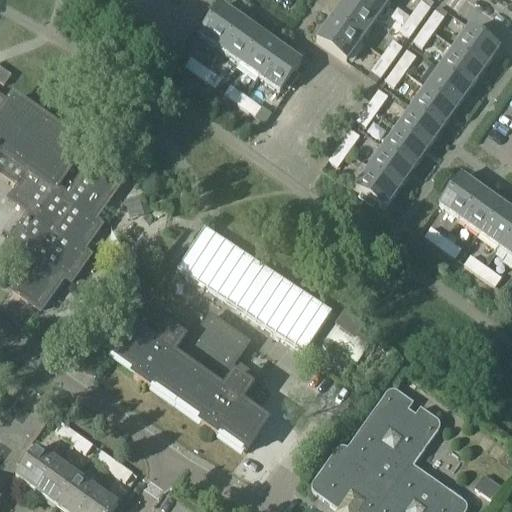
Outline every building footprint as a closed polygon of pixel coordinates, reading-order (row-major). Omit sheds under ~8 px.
[(382,0),(346,0),(344,3),(375,25),(389,4),(382,0)] [(344,3),(330,23),(360,45),(375,25),(344,3)] [(421,5),(410,20),(419,26),(430,11),(421,5)] [(220,8),(198,38),(219,53),(240,23),(220,8)] [(435,14),(424,30),(433,36),(444,21),(435,14)] [(410,20),(399,35),(408,41),(419,26),(410,20)] [(240,23),(219,53),(239,67),(260,37),(240,23)] [(330,23),(316,44),(346,65),(360,45),(330,23)] [(424,30),(413,45),(422,51),(433,36),(424,30)] [(468,31),(454,50),(484,72),(499,52),(468,31)] [(260,37),(239,67),(259,81),(281,51),(260,37)] [(392,44),(382,59),(391,66),(402,51),(392,44)] [(454,50),(440,70),(470,92),(484,72),(454,50)] [(281,51),(259,81),(271,90),(279,96),(284,89),(289,92),(290,91),(289,91),(297,81),(292,78),(296,72),(301,65),(281,51)] [(406,54),(396,69),(405,76),(416,61),(406,54)] [(382,59),(371,74),(380,81),(391,66),(382,59)] [(191,60),(184,70),(200,80),(206,71),(191,60)] [(396,69),(385,85),(394,91),(405,76),(396,69)] [(0,70),(0,85),(4,88),(11,78),(0,70)] [(440,70),(426,90),(456,112),(470,92),(440,70)] [(206,71),(200,80),(215,91),(221,82),(206,71)] [(230,89),(224,98),(239,108),(245,100),(230,89)] [(426,90),(412,110),(442,132),(456,112),(426,90)] [(378,94),(367,109),(376,116),(387,101),(378,94)] [(0,175),(17,187),(27,174),(54,193),(74,165),(84,151),(82,149),(81,149),(15,103),(16,103),(13,101),(9,107),(0,100),(0,175)] [(245,100),(239,108),(254,119),(260,110),(245,100)] [(367,109),(357,124),(366,131),(376,116),(367,109)] [(412,110),(397,130),(428,152),(442,132),(412,110)] [(397,130),(383,150),(413,172),(428,152),(397,130)] [(350,134),(339,149),(348,155),(359,140),(350,134)] [(339,149),(328,164),(337,170),(348,155),(339,149)] [(383,150),(369,170),(399,192),(413,172),(383,150)] [(17,187),(7,202),(28,218),(11,242),(21,249),(13,260),(11,259),(10,260),(26,269),(10,292),(40,313),(41,312),(40,312),(41,310),(63,279),(71,285),(71,284),(71,283),(88,259),(89,259),(89,258),(82,253),(99,229),(100,229),(100,228),(93,223),(110,198),(111,199),(111,198),(118,188),(92,169),(88,174),(74,165),(54,193),(27,174),(17,187)] [(369,170),(354,191),(361,196),(358,201),(369,209),(373,203),(385,212),(399,192),(369,170)] [(460,179),(439,209),(459,223),(480,193),(460,179)] [(480,193),(459,223),(479,237),(500,207),(480,193)] [(511,215),(500,207),(479,237),(499,251),(511,233),(511,215)] [(431,230),(424,239),(439,250),(446,241),(431,230)] [(204,232),(176,273),(192,283),(304,356),(331,315),(221,243),(210,235),(204,232)] [(511,233),(499,251),(511,260),(511,233)] [(446,241),(439,250),(455,261),(461,252),(446,241)] [(471,259),(464,268),(479,279),(486,269),(471,259)] [(137,268),(126,284),(128,285),(139,293),(147,281),(150,277),(137,268)] [(486,269),(479,279),(495,289),(501,280),(486,269)] [(337,326),(326,343),(356,365),(368,347),(354,338),(361,328),(344,316),(337,326)] [(129,329),(109,358),(110,359),(111,358),(136,376),(135,378),(134,378),(133,379),(150,391),(150,389),(151,387),(204,424),(202,426),(201,426),(200,427),(217,439),(218,437),(217,437),(219,434),(244,453),(244,454),(245,455),(266,426),(265,425),(264,426),(238,408),(248,393),(249,394),(250,392),(247,390),(250,386),(251,387),(255,382),(254,381),(255,379),(235,365),(238,361),(248,347),(247,346),(246,347),(210,321),(211,321),(210,320),(206,325),(198,319),(189,332),(177,324),(176,325),(174,324),(170,330),(172,331),(169,335),(166,333),(165,334),(166,335),(156,349),(130,331),(131,330),(129,329)] [(313,486),(311,490),(312,494),(314,497),(335,511),(339,511),(343,507),(350,511),(466,511),(466,508),(464,505),(413,469),(438,434),(439,431),(439,427),(437,423),(420,411),(415,418),(408,414),(413,406),(397,395),(394,394),(390,394),(386,397),(347,451),(345,450),(342,449),(339,450),(337,452),(313,486)] [(60,428),(55,435),(70,446),(77,437),(61,426),(60,428)] [(77,437),(70,446),(86,457),(92,448),(77,437)] [(24,468),(15,480),(35,495),(56,465),(36,450),(32,457),(27,454),(26,455),(19,465),(24,468)] [(101,455),(95,464),(110,475),(116,465),(101,455)] [(56,465),(35,495),(55,509),(77,479),(56,465)] [(116,465),(110,475),(125,485),(132,476),(121,469),(116,465)] [(77,479),(55,509),(59,511),(83,511),(97,493),(77,479)] [(484,480),(475,492),(491,503),(499,491),(484,480)] [(97,493),(83,511),(114,511),(116,509),(117,508),(97,493)]
